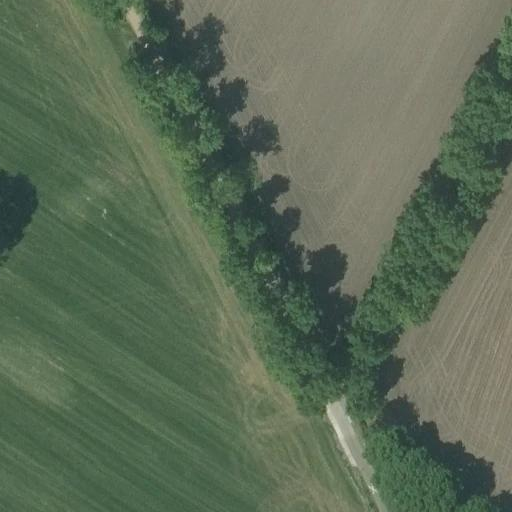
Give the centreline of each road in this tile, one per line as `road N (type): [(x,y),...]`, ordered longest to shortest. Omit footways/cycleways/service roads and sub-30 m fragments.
road 1 (unclassified): [(389,511),(327,399),(511,52)]
road 2 (track): [(327,399),(118,0)]
